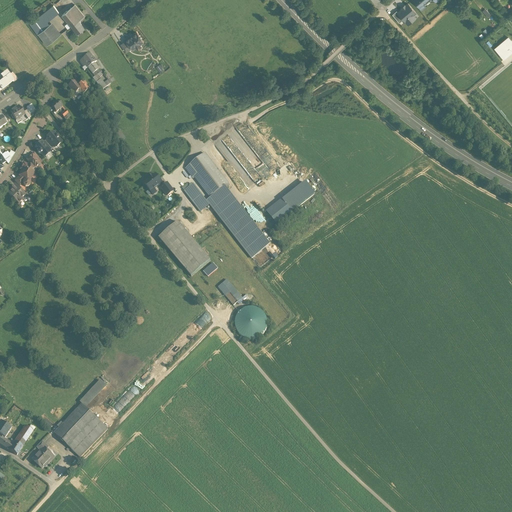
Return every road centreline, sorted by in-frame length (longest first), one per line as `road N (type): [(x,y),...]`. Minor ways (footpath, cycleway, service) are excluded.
road 1 (track): [(105,187),(341,464),(392,511)]
road 2 (track): [(105,187),(159,146),(298,86),(381,9)]
road 3 (track): [(511,204),(444,170),(337,80),(253,121),(241,114)]
road 4 (primary): [(511,182),(458,155),(392,106),(284,0)]
road 5 (track): [(32,511),(217,321)]
road 6 (track): [(381,9),(511,146)]
